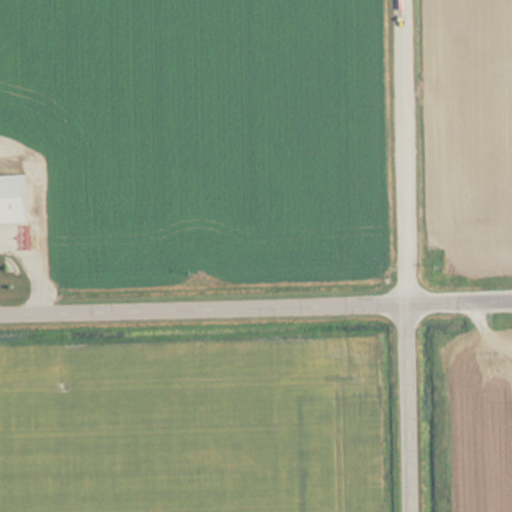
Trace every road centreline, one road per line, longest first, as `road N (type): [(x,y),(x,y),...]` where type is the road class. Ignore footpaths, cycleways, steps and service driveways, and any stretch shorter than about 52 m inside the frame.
road 1 (residential): [(0,312),(511,299)]
road 2 (residential): [(420,511),(409,0)]
